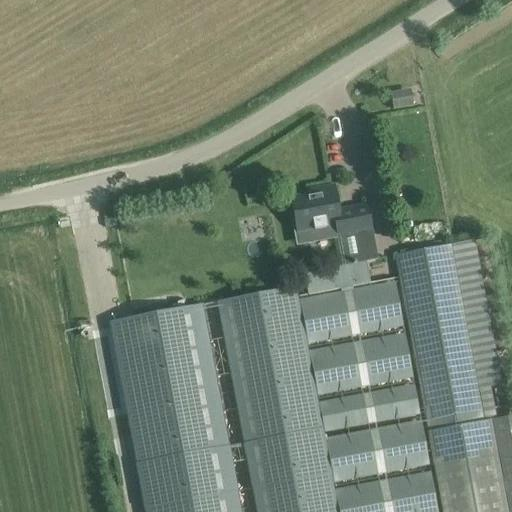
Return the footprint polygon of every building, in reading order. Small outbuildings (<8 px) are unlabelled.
[(387,90),(388,108),(410,107),(409,88),(387,90)] [(409,145),(406,130),(386,134),(388,148),(409,145)] [(343,266),(366,262),(378,260),(373,235),(372,229),(371,226),(367,206),(349,209),(350,216),(339,218),(334,188),(318,190),(319,194),(290,200),(294,219),(297,233),(336,226),(337,236),(343,266)] [(511,511),(511,417),(484,423),(451,245),(395,255),(428,433),(442,511),(511,511)] [(304,274),(308,295),(296,297),(294,288),(217,303),(256,511),(437,511),(393,280),(370,284),(366,262),(343,266),(304,274)] [(111,324),(145,511),(241,511),(203,306),(111,324)]
